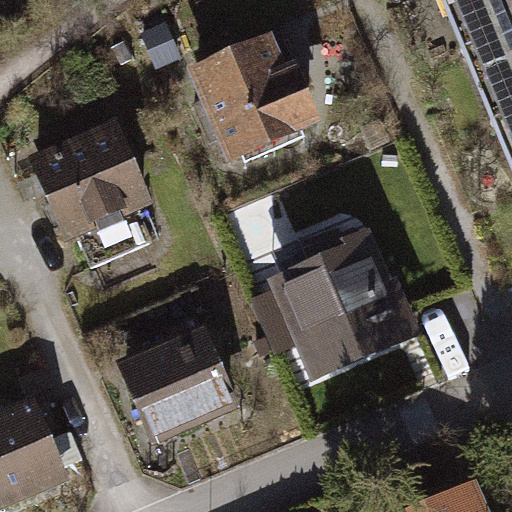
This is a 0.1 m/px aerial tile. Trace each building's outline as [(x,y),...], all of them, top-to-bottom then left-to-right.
[(511,0),(447,0),(511,153),(511,0)] [(287,47),(197,81),(234,175),(323,140),(287,47)] [(122,131),(36,166),(71,250),(90,242),(103,273),(154,252),(139,217),(155,210),(122,131)] [(375,229),(269,278),(317,384),(424,335),(375,229)] [(114,361),(152,449),(241,411),(203,323),(114,361)] [(38,400),(0,415),(0,510),(71,482),(38,400)] [(388,511),(494,511),(477,473),(388,511)]
